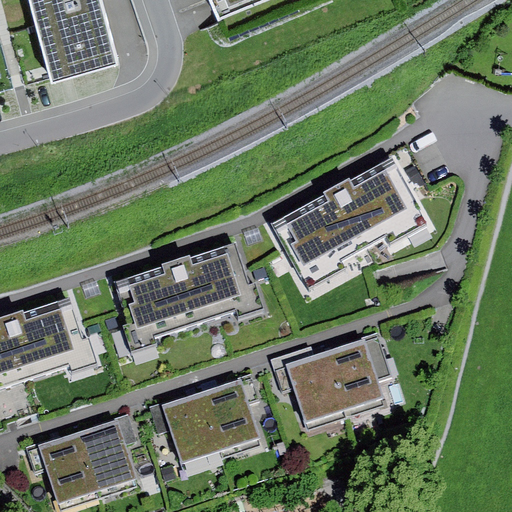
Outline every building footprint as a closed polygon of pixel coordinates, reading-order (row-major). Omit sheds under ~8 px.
[(120,61),(102,0),(30,0),(53,79),(120,61)] [(210,0),(220,21),(271,0),(210,0)] [(325,197),(273,226),(309,290),(346,269),(341,262),(385,237),(390,245),(426,225),(391,163),(352,185),(349,179),(337,186),(324,193),(325,197)] [(259,230),(245,234),(248,245),(262,241),(259,230)] [(117,284),(131,325),(125,327),(133,349),(153,342),(151,335),(237,306),(241,318),(267,309),(257,280),(249,283),(235,243),(192,258),(191,254),(161,264),(162,268),(117,284)] [(98,282),(82,287),(86,299),(102,294),(98,282)] [(0,386),(69,364),(72,374),(99,365),(89,337),(83,339),(70,300),(24,314),(23,311),(0,318),(0,386)] [(379,336),(329,352),(350,416),(386,405),(378,380),(392,376),(379,336)] [(350,416),(329,352),(274,368),(282,394),(295,390),(309,431),(350,416)] [(252,375),(206,391),(226,448),(259,436),(248,404),(260,399),(252,375)] [(226,448),(206,391),(150,408),(159,435),(171,430),(182,463),(226,448)] [(129,416),(80,431),(102,499),(139,485),(126,445),(137,441),(129,416)] [(62,511),(102,499),(80,431),(28,448),(36,473),(47,469),(61,511),(62,511)] [(172,468),(162,471),(166,482),(176,479),(172,468)]
